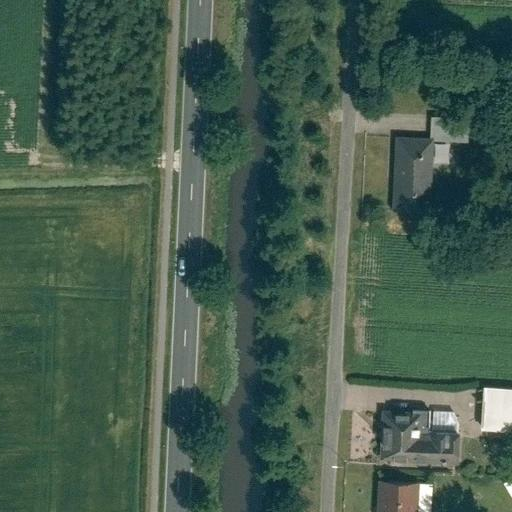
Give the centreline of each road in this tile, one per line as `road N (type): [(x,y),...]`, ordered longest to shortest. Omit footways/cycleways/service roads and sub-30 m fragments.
road 1 (unclassified): [(325,511),(351,0)]
road 2 (tertiary): [(175,511),(199,0)]
